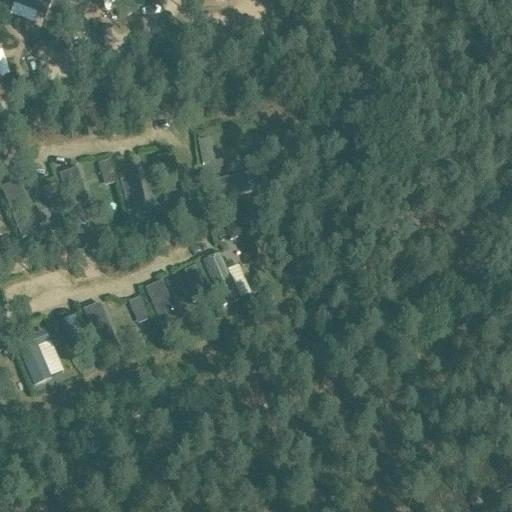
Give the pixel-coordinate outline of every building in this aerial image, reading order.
[(41,0),(13,0),(11,6),(13,6),(36,15),(44,18),(50,3),(41,0)] [(129,0),(112,0),(116,12),(118,21),(134,16),(129,0)] [(199,155),(211,153),(209,142),(197,144),(199,155)] [(172,169),(169,156),(156,159),(159,171),(172,169)] [(109,161),(97,165),(97,166),(100,176),(113,172),(109,161)] [(134,168),(116,172),(129,225),(147,221),(134,168)] [(75,171),(58,177),(75,230),(93,224),(75,171)] [(205,185),(200,186),(204,203),(257,193),(253,175),(215,183),(205,185)] [(16,184),(0,190),(21,241),(37,235),(16,184)] [(60,200),(54,185),(42,190),(48,205),(60,200)] [(239,238),(234,226),(224,230),(230,242),(239,238)] [(219,257),(202,264),(222,309),(239,302),(239,301),(227,273),(219,257)] [(188,283),(200,278),(195,268),(183,273),(188,283)] [(161,285),(145,292),(166,340),(182,333),(161,285)] [(140,300),(128,305),(133,316),(145,311),(140,300)] [(98,306),(82,313),(102,362),(118,356),(98,306)] [(61,325),(66,336),(79,331),(74,319),(61,325)] [(28,332),(11,339),(33,389),(50,382),(49,380),(36,349),(47,345),(42,334),(31,339),(28,332)] [(2,359),(13,354),(6,341),(0,343),(0,353),(0,354),(2,359)]
